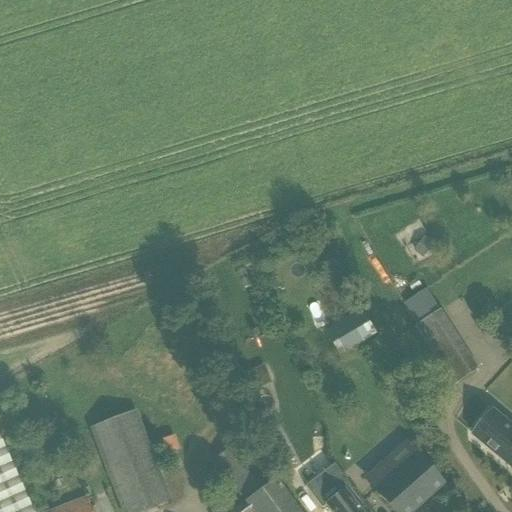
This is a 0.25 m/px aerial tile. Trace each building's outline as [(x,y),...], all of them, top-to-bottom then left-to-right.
[(416,250),(425,257),(435,245),(426,237),(416,250)] [(334,269),(319,271),(320,280),(336,278),(334,269)] [(431,289),(405,302),(416,323),(442,310),(431,289)] [(362,310),(339,323),(354,348),(376,335),(362,310)] [(447,311),(420,326),(433,351),(461,336),(447,311)] [(463,348),(439,363),(454,387),(478,371),(463,348)] [(253,391),(271,383),(263,366),(245,374),(253,391)] [(511,426),(493,410),(472,435),(511,467),(511,426)] [(122,511),(146,511),(169,503),(134,413),(91,429),(122,511)] [(177,449),(173,436),(158,441),(163,454),(177,449)] [(298,511),(244,438),(213,461),(244,502),(231,511),(298,511)] [(0,511),(32,511),(0,441),(0,511)] [(404,446),(386,462),(396,474),(375,493),(391,511),(412,511),(442,486),(443,485),(416,456),(414,458),(404,446)] [(360,511),(343,490),(324,505),(329,511),(360,511)]
